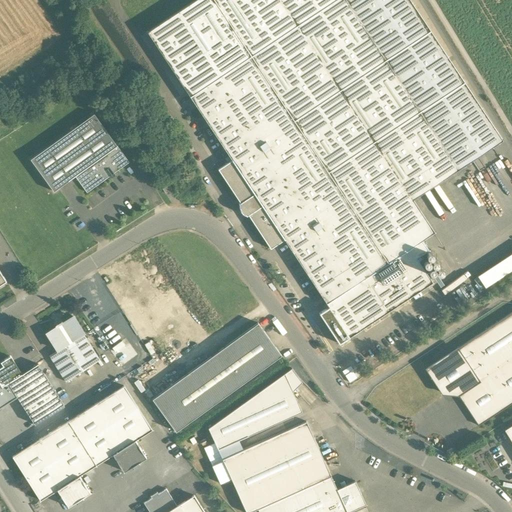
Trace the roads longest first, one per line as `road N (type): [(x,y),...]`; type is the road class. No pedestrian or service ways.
road 1 (unclassified): [(502,511),(487,494),(380,437),(344,403),(226,242),(200,221),(174,218),(142,232),(0,321)]
road 2 (track): [(344,403),(511,291)]
road 3 (track): [(431,0),(511,133)]
